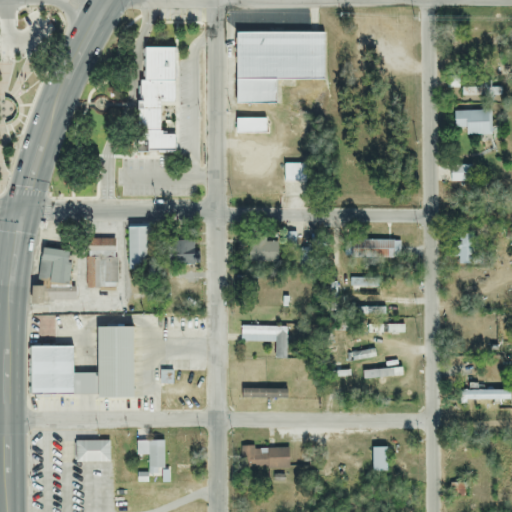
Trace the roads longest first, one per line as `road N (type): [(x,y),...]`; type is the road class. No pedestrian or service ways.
road 1 (residential): [(217,511),(216,0)]
road 2 (residential): [(431,422),(8,422)]
road 3 (residential): [(429,212),(22,211)]
road 4 (primary): [(22,211),(7,307),(7,511)]
road 5 (residential): [(433,511),(429,212)]
road 6 (primary): [(22,211),(53,104),(100,0)]
road 7 (residential): [(429,212),(428,0)]
road 8 (residential): [(6,4),(216,0)]
